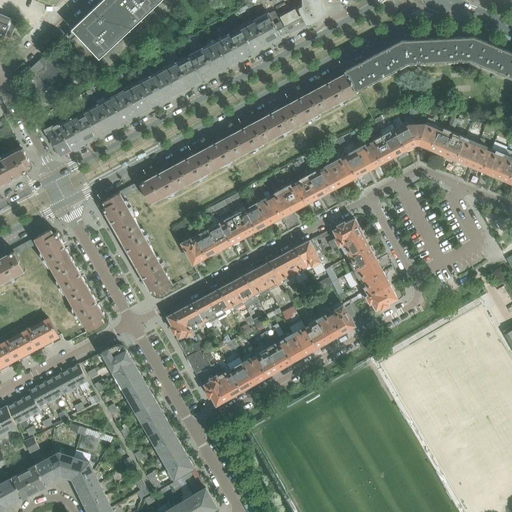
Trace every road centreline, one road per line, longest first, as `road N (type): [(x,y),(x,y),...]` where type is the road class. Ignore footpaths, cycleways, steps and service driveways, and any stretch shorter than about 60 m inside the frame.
road 1 (tertiary): [(69,201),(441,0)]
road 2 (residential): [(193,431),(422,306),(362,196)]
road 3 (tertiary): [(337,25),(54,175)]
road 4 (residential): [(362,196),(133,323)]
road 5 (residential): [(511,208),(416,170),(362,196)]
road 6 (residential): [(133,323),(0,391)]
road 7 (residential): [(133,323),(69,201)]
road 8 (residential): [(193,431),(133,323)]
